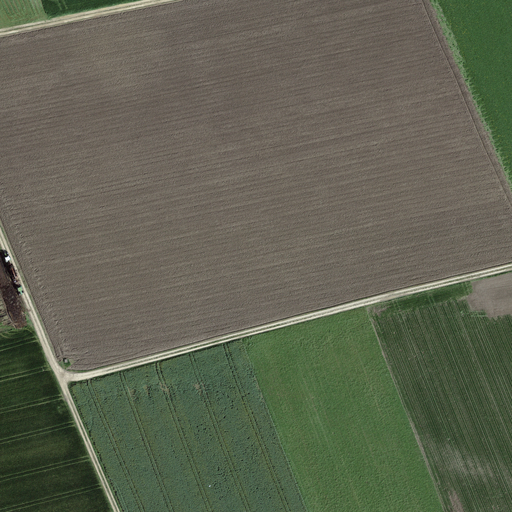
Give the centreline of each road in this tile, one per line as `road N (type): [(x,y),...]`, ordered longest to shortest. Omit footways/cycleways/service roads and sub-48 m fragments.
road 1 (track): [(0,239),(56,369),(68,376),(511,267)]
road 2 (track): [(0,31),(159,0)]
road 3 (track): [(114,511),(56,369)]
